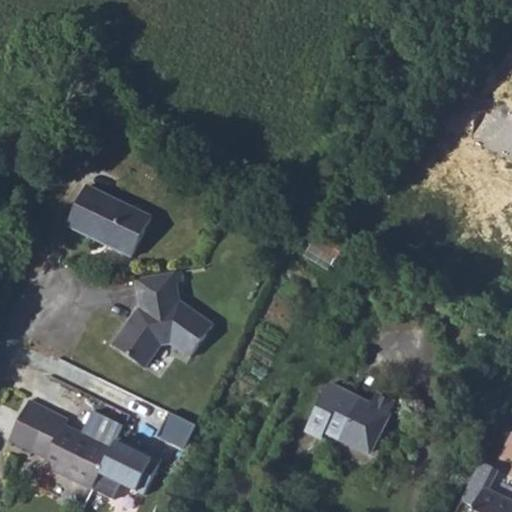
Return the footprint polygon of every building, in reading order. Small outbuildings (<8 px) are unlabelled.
[(83,174),(64,212),(131,245),(150,207),(83,174)] [(172,268),(132,271),(135,301),(138,304),(131,312),(128,310),(109,336),(142,360),(159,335),(184,353),(207,320),(175,297),(173,279),(172,268)] [(135,301),(128,310),(131,312),(138,304),(135,301)] [(335,396),(320,389),(300,432),(314,438),(318,429),(367,451),(391,400),(373,391),(367,405),(337,391),(335,396)] [(46,425),(33,452),(59,465),(56,471),(93,490),(113,450),(82,435),(65,426),(68,419),(30,400),(24,414),(46,425)] [(82,435),(113,450),(119,438),(121,433),(124,427),(94,412),(82,435)] [(185,450),(197,426),(170,413),(158,437),(185,450)] [(11,441),(33,452),(46,425),(24,414),(11,441)] [(162,460),(119,438),(113,450),(93,490),(114,500),(122,485),(144,496),(162,460)] [(481,462),(462,500),(479,509),(477,511),(511,511),(511,503),(488,491),(499,471),(481,462)]
